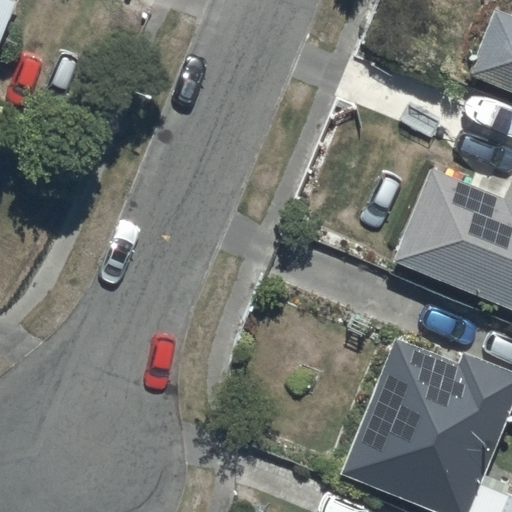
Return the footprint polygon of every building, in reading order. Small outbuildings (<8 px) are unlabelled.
[(0,0),(0,19),(8,0),(0,0)] [(511,7),(492,0),(486,0),(461,66),(511,85),(511,7)] [(511,166),(508,165),(499,187),(424,157),(386,252),(511,301),(511,166)] [(453,353),(395,331),(389,328),(334,462),(459,511),(460,511),(511,381),(511,362),(457,342),(453,353)] [(511,511),(511,487),(499,483),(487,511),(511,511)]
